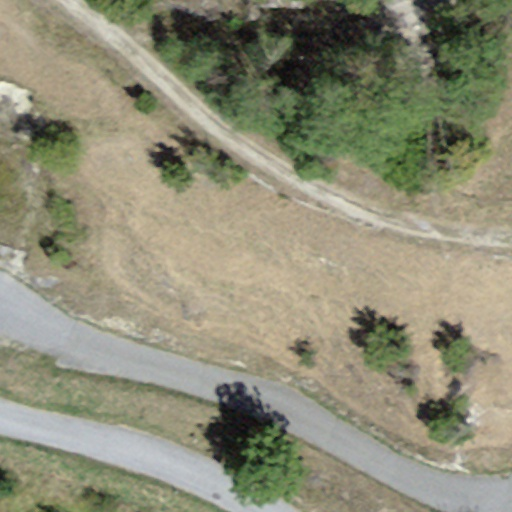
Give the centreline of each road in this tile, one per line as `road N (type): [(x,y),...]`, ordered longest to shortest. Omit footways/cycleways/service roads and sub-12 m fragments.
road 1 (unclassified): [(0,307),(93,347),(245,388),(417,474),(511,496)]
road 2 (unclassified): [(266,511),(160,459),(0,416)]
